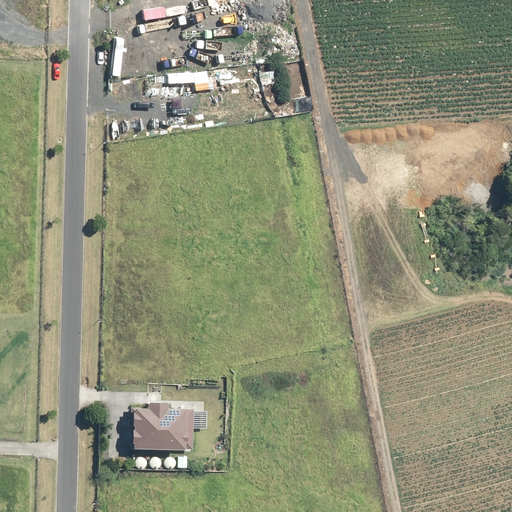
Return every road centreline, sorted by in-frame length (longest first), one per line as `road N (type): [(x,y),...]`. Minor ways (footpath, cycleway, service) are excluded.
road 1 (track): [(302,0),(399,511)]
road 2 (residential): [(65,511),(79,0)]
road 3 (track): [(363,324),(480,297),(511,303)]
